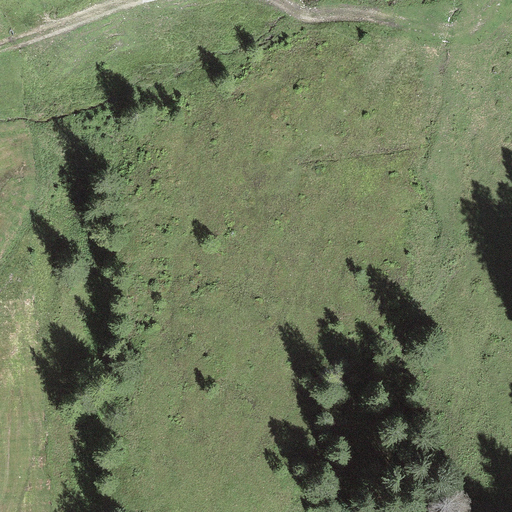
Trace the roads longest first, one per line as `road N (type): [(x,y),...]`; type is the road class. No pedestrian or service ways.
road 1 (track): [(506,0),(487,24),(452,35),(371,16),(304,15),(275,0)]
road 2 (track): [(136,0),(0,47)]
